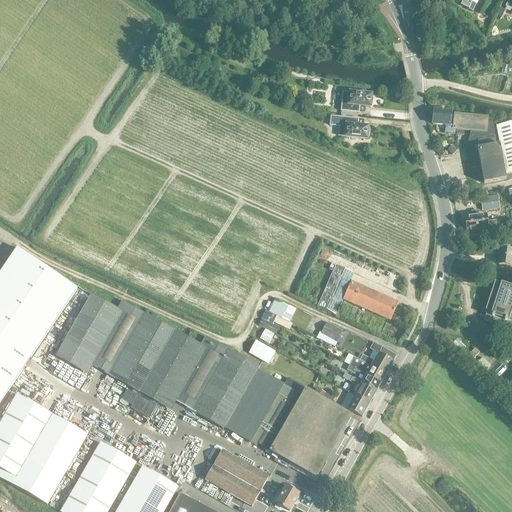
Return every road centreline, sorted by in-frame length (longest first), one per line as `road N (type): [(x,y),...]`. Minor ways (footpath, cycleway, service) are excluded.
road 1 (unclassified): [(323,511),(428,316),(445,260),(444,214),(418,130),(408,43)]
road 2 (track): [(0,231),(38,258),(227,342),(243,338),(264,298),(275,294),(406,356)]
